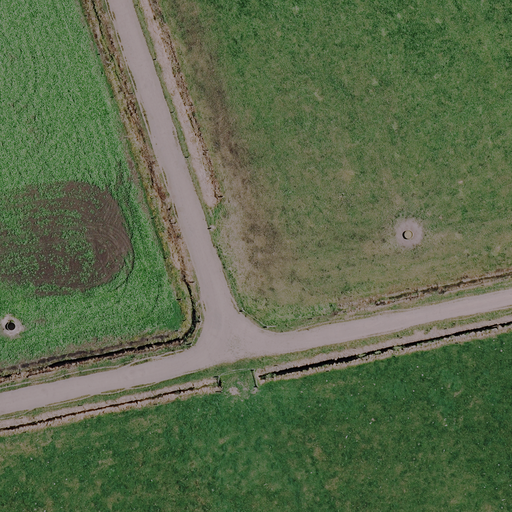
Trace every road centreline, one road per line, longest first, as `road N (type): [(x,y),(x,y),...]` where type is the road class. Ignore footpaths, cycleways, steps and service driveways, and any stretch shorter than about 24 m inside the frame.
road 1 (track): [(0,407),(511,304)]
road 2 (track): [(253,357),(126,0)]
